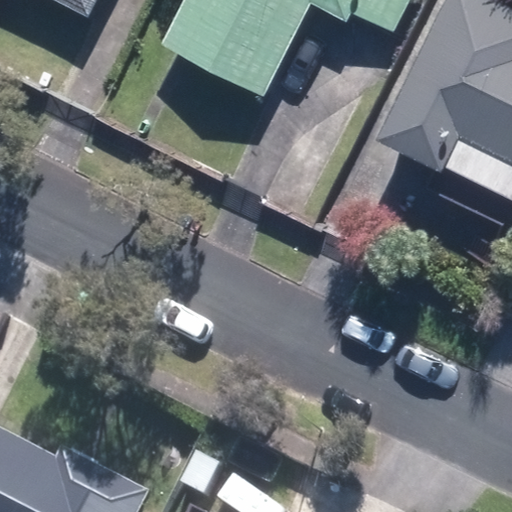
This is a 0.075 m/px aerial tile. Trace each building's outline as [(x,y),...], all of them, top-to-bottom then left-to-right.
[(69,0),(100,15),(107,0),(69,0)] [(188,0),(166,44),(275,99),(324,3),(357,20),(361,11),(399,30),(414,0),(188,0)] [(511,0),(459,0),(392,139),(455,169),(459,162),(511,187),(511,0)] [(180,435),(59,367),(42,397),(164,464),(180,435)] [(63,463),(0,432),(0,511),(151,511),(162,491),(71,447),(63,463)] [(227,464),(201,452),(185,484),(211,496),(227,464)]
